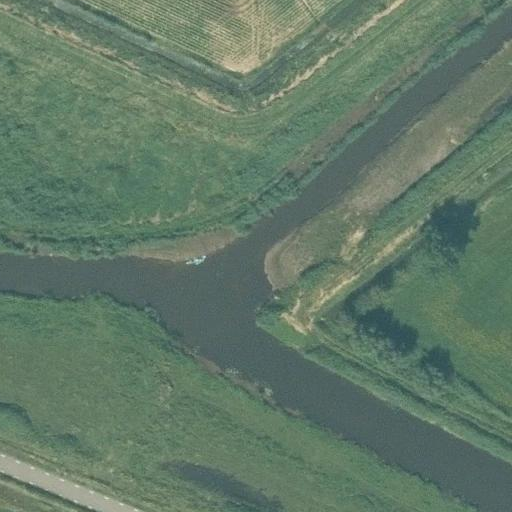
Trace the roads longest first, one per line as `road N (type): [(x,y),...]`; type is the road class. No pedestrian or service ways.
road 1 (track): [(478,0),(214,209),(155,224),(0,117)]
road 2 (track): [(511,144),(298,305),(292,319),(332,350),(511,449)]
road 3 (unclassified): [(0,463),(119,511)]
